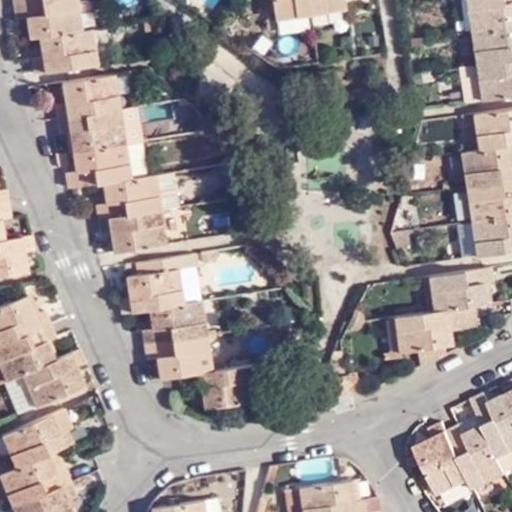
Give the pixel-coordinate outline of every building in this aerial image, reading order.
[(81,28),(76,0),(35,0),(13,4),(16,18),(28,18),(30,35),(41,34),(81,28)] [(309,0),(274,0),(277,18),(311,13),(309,0)] [(309,0),(311,13),(345,9),(343,0),(309,0)] [(511,0),(466,0),(470,32),(511,26),(511,0)] [(157,21),(147,21),(148,30),(158,28),(157,21)] [(94,26),(81,28),(41,34),(43,55),(34,56),(34,58),(36,71),(98,62),(94,26)] [(511,26),(470,32),(475,67),(477,67),(511,61),(511,26)] [(380,45),(378,34),(368,35),(370,46),(380,45)] [(511,61),(477,67),(481,102),(511,97),(511,61)] [(466,104),(481,102),(477,67),(475,67),(462,69),(466,104)] [(116,74),(63,82),(66,102),(57,103),(60,118),(121,109),(116,74)] [(424,86),(422,75),(412,76),(414,88),(424,86)] [(142,137),(138,106),(121,109),(126,140),(142,137)] [(126,140),(121,109),(60,118),(61,131),(70,129),(71,137),(55,139),(56,150),(126,140)] [(511,110),(475,116),(481,148),(511,143),(511,110)] [(131,177),(126,140),(56,150),(56,156),(59,165),(76,163),(76,169),(66,170),(70,186),(74,185),(108,181),(131,177)] [(511,143),(481,148),(463,150),(468,186),(511,179),(511,143)] [(160,173),(131,177),(108,181),(111,201),(100,202),(103,217),(165,208),(160,173)] [(511,179),(468,186),(474,220),(511,215),(511,179)] [(0,201),(8,201),(6,186),(0,186),(0,201)] [(244,197),(243,187),(226,189),(227,199),(244,197)] [(417,205),(416,195),(405,197),(406,206),(417,205)] [(10,215),(8,201),(0,201),(0,237),(4,236),(1,217),(10,215)] [(170,243),(165,208),(103,217),(105,232),(114,231),(118,250),(170,243)] [(250,232),(248,215),(238,216),(240,233),(250,232)] [(511,215),(474,220),(479,255),(511,250),(511,215)] [(412,245),(410,229),(394,232),(393,237),(398,248),(412,245)] [(29,233),(4,236),(0,237),(0,273),(26,269),(25,255),(24,248),(34,247),(31,232),(29,233)] [(218,257),(217,248),(202,251),(203,258),(208,262),(211,258),(215,261),(218,257)] [(197,252),(137,260),(139,274),(129,276),(131,295),(122,297),(124,311),(127,311),(150,308),(186,303),(181,268),(200,265),(197,252)] [(494,281),(492,266),(431,274),(436,311),(475,305),(489,303),(486,283),(494,281)] [(0,342),(49,322),(43,309),(35,313),(27,295),(0,305),(0,342)] [(205,299),(186,303),(150,308),(153,329),(146,330),(148,344),(210,333),(205,299)] [(372,311),(371,310),(369,308),(362,304),(354,323),(371,320),(372,319),(372,316),(372,314),(372,311)] [(478,327),(475,305),(436,311),(396,317),(401,352),(419,349),(446,345),(452,345),(451,330),(444,331),(444,325),(461,323),(462,329),(478,327)] [(391,317),(395,352),(401,352),(396,317),(391,317)] [(55,336),(49,322),(0,342),(0,366),(6,379),(22,372),(55,357),(47,339),(55,336)] [(216,370),(210,333),(148,344),(150,357),(159,355),(160,363),(161,378),(170,377),(193,374),(216,370)] [(447,353),(446,345),(419,349),(421,366),(447,353)] [(80,346),(55,357),(22,372),(37,405),(94,380),(88,367),(80,370),(78,364),(86,360),(80,346)] [(256,365),(216,370),(193,374),(193,387),(204,386),(206,406),(260,398),(256,365)] [(353,394),(350,372),(330,375),(332,397),(353,394)] [(486,391),(474,397),(485,421),(501,452),(511,447),(511,398),(508,389),(495,395),(490,397),(486,391)] [(65,407),(52,413),(59,430),(69,425),(73,424),(65,407)] [(52,413),(4,432),(18,466),(51,452),(60,448),(76,441),(69,425),(59,430),(52,413)] [(463,422),(449,430),(472,476),(475,483),(508,469),(501,452),(485,421),(467,429),(463,422)] [(445,422),(431,428),(435,436),(417,444),(440,491),(472,476),(449,430),(445,422)] [(68,466),(60,448),(51,452),(57,470),(68,466)] [(51,452),(18,466),(0,472),(0,473),(13,504),(73,480),(68,466),(57,470),(51,452)] [(79,493),(73,480),(13,504),(16,511),(75,511),(70,498),(79,493)] [(380,511),(382,511),(380,497),(355,501),(352,481),(299,489),(299,490),(302,511),(380,511)] [(290,511),(302,511),(299,490),(288,491),(290,511)] [(217,511),(216,499),(200,501),(201,511),(217,511)] [(201,511),(200,501),(151,509),(151,511),(201,511)]
